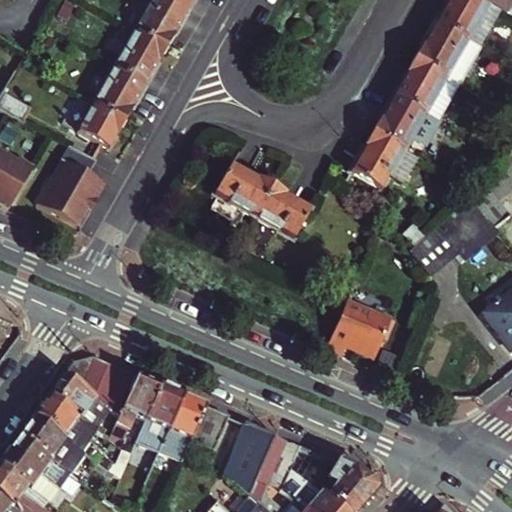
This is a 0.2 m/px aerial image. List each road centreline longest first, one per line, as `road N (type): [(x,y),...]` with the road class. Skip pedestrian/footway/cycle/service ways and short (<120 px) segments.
road 1 (secondary): [(460,447),(83,286)]
road 2 (secondary): [(73,310),(437,468)]
road 3 (residential): [(198,90),(303,148),(392,0)]
road 4 (residential): [(198,90),(83,286)]
road 5 (residential): [(0,411),(73,310)]
